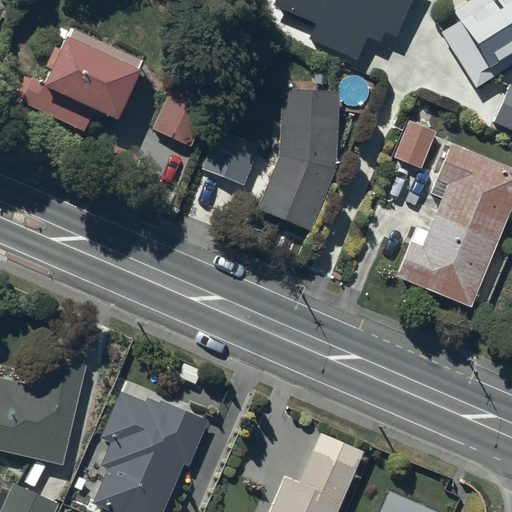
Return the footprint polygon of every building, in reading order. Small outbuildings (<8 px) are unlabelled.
[(458,23),(439,35),(473,90),(511,65),(511,0),(471,0),(451,13),(458,23)] [(365,22),(326,5),(307,44),(347,63),(365,22)] [(141,63),(70,32),(66,41),(58,38),(44,70),(49,72),(43,85),(25,77),(15,99),(21,102),(20,105),(84,134),(93,116),(116,126),(139,76),(136,75),(141,63)] [(186,148),(211,98),(171,79),(147,129),(186,148)] [(336,171),(337,92),(280,90),(278,158),(254,208),(306,232),(336,171)] [(511,103),(490,95),(480,118),(511,130),(511,103)] [(435,134),(407,122),(392,158),(420,169),(435,134)] [(258,147),(218,130),(202,170),(242,187),(258,147)] [(511,203),(511,171),(448,146),(427,197),(440,202),(427,232),(415,227),(394,279),(469,309),(511,203)] [(83,368),(51,361),(45,391),(0,381),(0,453),(62,467),(83,368)] [(187,467),(206,422),(147,397),(146,401),(120,391),(100,440),(110,445),(101,467),(107,470),(92,505),(108,511),(162,511),(182,465),(187,467)] [(340,511),(365,456),(320,437),(300,485),(285,479),(271,511),(340,511)] [(0,511),(55,511),(58,507),(0,481),(0,511)] [(431,511),(390,494),(382,511),(431,511)]
